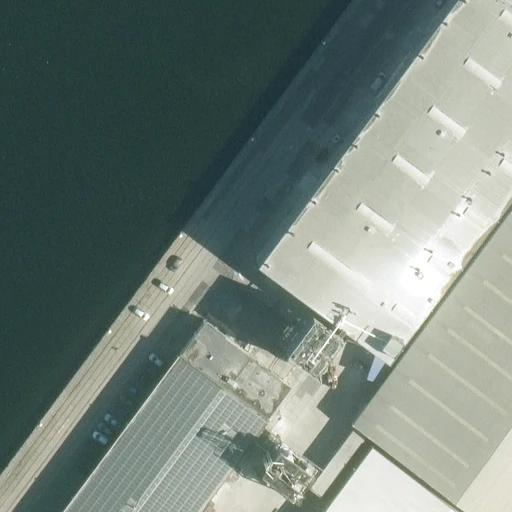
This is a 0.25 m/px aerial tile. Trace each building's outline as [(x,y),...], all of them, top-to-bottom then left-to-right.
[(511,511),(511,0),(447,0),(255,259),(270,270),(386,356),(511,186),(511,204),(351,422),(355,425),(472,511),(511,511)] [(281,279),(270,270),(264,277),(275,286),(281,279)] [(195,511),(266,417),(267,418),(268,417),(267,416),(290,384),(214,329),(215,328),(214,327),(213,328),(204,321),(203,320),(180,351),(179,351),(178,352),(179,352),(60,511),(195,511)] [(348,346),(357,335),(351,330),(342,341),(348,346)] [(463,511),(371,444),(320,511),(463,511)]
